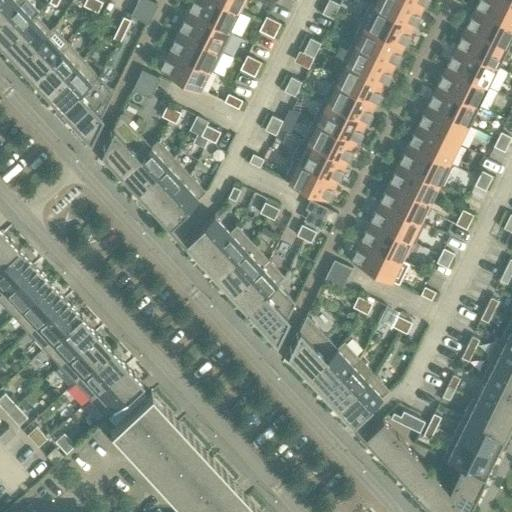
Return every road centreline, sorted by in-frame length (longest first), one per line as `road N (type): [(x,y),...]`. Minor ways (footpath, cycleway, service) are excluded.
road 1 (residential): [(396,511),(75,162)]
road 2 (residential): [(21,208),(295,511)]
